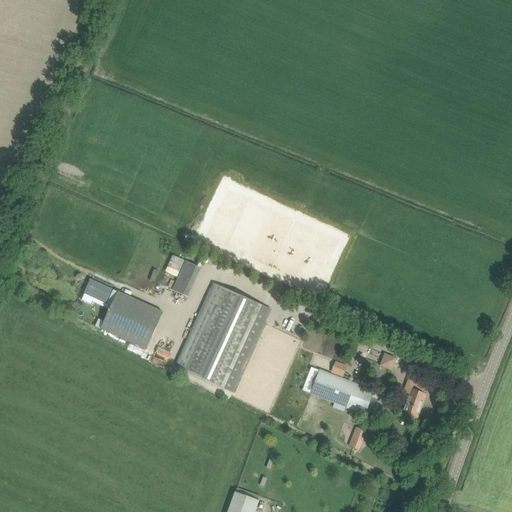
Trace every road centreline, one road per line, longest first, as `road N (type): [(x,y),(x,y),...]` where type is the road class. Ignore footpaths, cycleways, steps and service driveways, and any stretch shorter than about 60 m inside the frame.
road 1 (unknown): [(158,345),(195,278),(205,275),(485,387)]
road 2 (track): [(104,0),(0,264)]
road 3 (tertiary): [(440,511),(511,319)]
